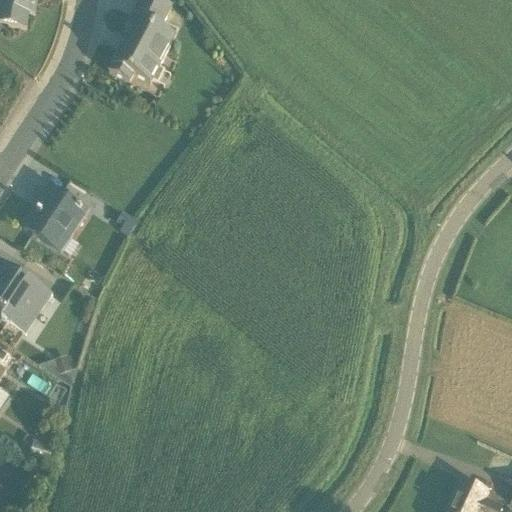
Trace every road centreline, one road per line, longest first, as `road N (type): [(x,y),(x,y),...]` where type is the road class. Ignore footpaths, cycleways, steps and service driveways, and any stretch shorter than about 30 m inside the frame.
road 1 (unclassified): [(511,163),(473,200),(445,244),(423,298),(398,423),(373,480),(348,511)]
road 2 (residential): [(87,0),(51,98),(0,175)]
